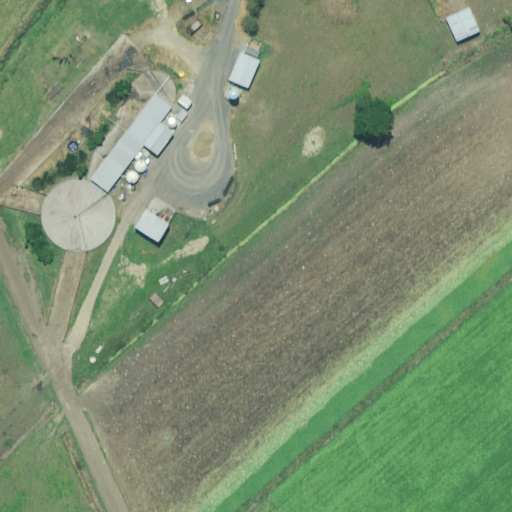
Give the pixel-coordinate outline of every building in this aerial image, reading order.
[(471,6),(445,18),(457,44),(483,32),(471,6)] [(241,53),(224,93),(243,101),(260,61),(241,53)] [(192,98),(198,88),(184,80),(178,90),(182,92),(176,102),(190,110),(196,101),(192,98)] [(90,180),(108,194),(143,146),(158,158),(176,134),(160,122),(172,106),(154,93),(90,180)] [(134,168),(143,176),(152,168),(143,159),(134,168)] [(292,163),(281,170),(290,182),(300,175),(292,163)] [(143,176),(134,168),(124,179),(133,187),(143,176)] [(154,199),(124,249),(147,263),(177,213),(154,199)]
